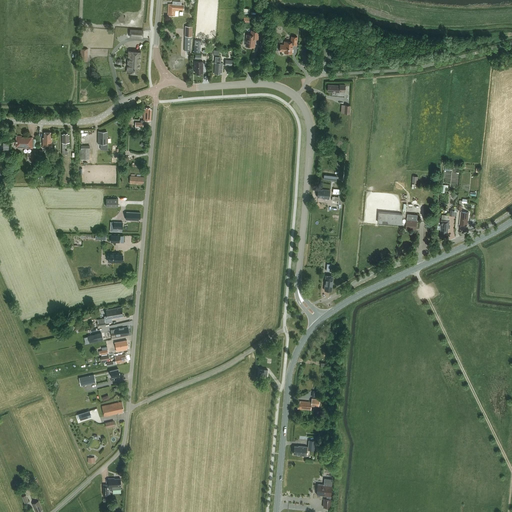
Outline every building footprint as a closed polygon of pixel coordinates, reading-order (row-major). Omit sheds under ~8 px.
[(168,3),(168,15),(175,15),(178,15),(178,11),(179,11),(179,9),(183,9),(184,4),(168,3)] [(258,40),(259,31),(251,31),(251,35),(246,35),(246,40),(247,40),(246,47),(255,47),(255,39),(258,40)] [(280,44),(280,51),(284,51),(284,52),(284,53),(292,53),(293,45),(297,45),(297,37),(291,37),(291,42),(284,41),(284,44),(284,45),(280,44)] [(310,55),(311,46),(302,45),(301,54),(310,55)] [(127,71),(137,72),(137,67),(139,67),(140,51),(128,50),(127,71)] [(201,73),(203,73),(203,61),(194,61),(194,69),(195,69),(195,73),(196,73),(196,74),(201,74),(201,73)] [(144,108),(143,122),(135,122),(135,126),(138,126),(141,126),(143,126),(148,126),(148,120),(151,120),(152,109),(150,109),(150,107),(146,107),(146,109),(144,108)] [(52,145),(52,137),(51,137),(51,131),(44,131),(44,137),(43,137),(43,145),(52,145)] [(98,131),(98,143),(101,143),(108,143),(108,137),(107,137),(107,131),(98,131)] [(32,147),(33,137),(21,137),(21,135),(16,135),(16,146),(21,146),(21,147),(32,147)] [(79,149),(79,159),(87,159),(87,149),(89,149),(89,145),(81,145),(81,149),(79,149)] [(144,183),(144,177),(130,176),(129,183),(142,184),(142,183),(144,183)] [(329,199),(330,191),(323,190),(318,190),(318,198),(323,198),(323,199),(329,199)] [(332,197),(332,201),(338,201),(338,204),(341,205),(341,198),(332,197)] [(106,207),(118,207),(118,198),(106,198),(106,207)] [(140,212),(126,211),(126,219),(138,219),(138,218),(140,218),(140,212)] [(468,225),(469,212),(461,211),(460,224),(461,225),(461,226),(466,227),(466,225),(468,225)] [(402,225),(403,214),(379,212),(378,223),(402,225)] [(408,214),(407,228),(416,229),(418,215),(408,214)] [(438,225),(437,229),(441,230),(441,232),(448,233),(448,228),(450,228),(450,226),(449,226),(449,221),(448,221),(448,220),(447,220),(448,218),(448,215),(442,215),(442,220),(441,220),(441,226),(438,225)] [(108,255),(108,259),(109,259),(108,262),(119,262),(119,260),(123,260),(123,254),(119,254),(119,253),(109,253),(109,255),(108,255)] [(331,291),(333,276),(326,276),(324,290),(331,291)] [(108,318),(123,315),(121,306),(106,309),(108,318)] [(111,330),(111,332),(112,337),(116,337),(129,335),(129,334),(128,327),(115,329),(111,330)] [(101,332),(88,335),(89,343),(103,340),(101,332)] [(127,340),(115,342),(116,344),(117,350),(126,349),(127,348),(127,347),(128,347),(127,340)] [(125,360),(127,359),(125,354),(115,356),(116,360),(116,363),(125,361),(125,360)] [(111,377),(120,375),(118,368),(110,370),(111,377)] [(81,386),(96,382),(94,374),(79,377),(81,386)] [(300,401),(300,402),(298,402),(298,407),(299,407),(299,409),(311,410),(311,406),(319,406),(319,399),(312,398),(312,402),(311,402),(300,401)] [(122,409),(124,408),(122,401),(102,405),(104,416),(123,412),(122,409)] [(89,410),(78,414),(80,420),(91,416),(89,410)] [(308,446),(299,446),(298,446),(294,446),(293,454),(298,454),(298,455),(306,455),(306,450),(314,450),(315,440),(309,440),(308,446)] [(110,488),(121,488),(121,486),(121,478),(114,478),(114,477),(109,478),(109,486),(109,488),(110,488)] [(331,495),(332,479),(325,478),(324,484),(318,484),(317,494),(327,496),(327,498),(324,498),(323,506),(330,507),(331,496),(331,495)] [(25,503),(29,501),(26,495),(28,494),(26,490),(20,492),(25,503)] [(41,510),(42,509),(38,501),(32,504),(35,511),(37,511),(39,511),(41,511),(41,510)]
